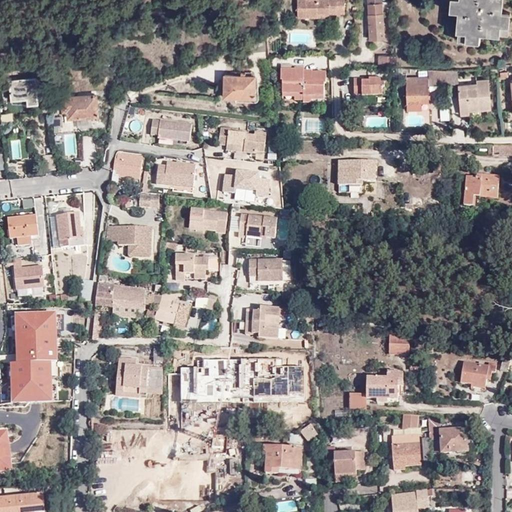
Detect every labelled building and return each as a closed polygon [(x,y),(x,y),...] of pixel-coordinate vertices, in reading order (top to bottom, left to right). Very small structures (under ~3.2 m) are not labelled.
[(345,12),(344,0),(297,0),(298,17),(317,16),(317,13),(329,13),(345,12)] [(450,0),(450,12),(458,12),(456,31),(459,31),(458,41),(479,43),(480,34),(500,36),(500,34),(508,35),(511,14),(502,13),(503,0),(450,0)] [(385,37),(382,4),(368,4),(370,38),(385,37)] [(245,54),(267,52),(265,41),(256,44),(255,46),(245,47),(245,54)] [(395,67),(395,56),(378,55),(377,67),(395,67)] [(328,86),(328,74),(314,74),(314,72),(306,73),(306,69),(296,70),(296,71),(283,72),(282,83),(284,84),(284,101),(306,101),(306,103),(327,103),(326,86),(328,86)] [(448,70),(448,83),(460,84),(459,71),(448,70)] [(256,98),(258,76),(225,74),(223,96),(256,98)] [(407,77),(407,103),(426,103),(433,103),(433,77),(407,77)] [(38,103),(35,78),(9,80),(11,99),(26,98),(27,105),(38,103)] [(492,110),(490,79),(477,80),(478,84),(459,86),(462,116),(471,116),(470,112),(492,110)] [(385,96),(384,80),(353,81),(353,97),(385,96)] [(98,115),(96,94),(62,97),(64,118),(98,115)] [(426,103),(407,103),(407,111),(426,111),(426,103)] [(189,143),(192,126),(152,121),(151,136),(158,137),(158,139),(189,143)] [(219,143),(227,145),(228,143),(244,145),(244,147),(248,148),(247,151),(247,152),(266,154),(268,133),(258,132),(257,136),(247,135),(247,133),(229,131),(229,128),(221,127),(219,143)] [(293,156),(292,139),(283,139),(285,155),(293,156)] [(228,143),(227,145),(227,149),(247,151),(248,148),(244,147),(244,145),(228,143)] [(511,154),(511,144),(492,145),(492,154),(511,154)] [(118,158),(116,158),(112,184),(119,184),(120,174),(141,176),(142,156),(119,154),(118,158)] [(54,156),(45,155),(43,166),(51,168),(54,156)] [(377,181),(377,162),(340,161),(339,185),(364,186),(365,181),(377,181)] [(158,166),(157,182),(174,183),(173,187),(193,189),(195,166),(167,163),(166,167),(158,166)] [(498,198),(500,176),(480,174),(479,177),(467,176),(464,205),(474,206),(475,196),(498,198)] [(167,196),(150,194),(150,197),(150,207),(150,208),(156,208),(157,200),(167,201),(167,196)] [(150,207),(150,197),(139,196),(138,207),(150,207)] [(225,234),(227,212),(191,208),(189,229),(215,232),(216,233),(225,234)] [(80,228),(78,213),(56,216),(60,248),(85,245),(83,228),(80,228)] [(262,238),(263,237),(263,234),(267,235),(266,237),(275,239),(278,218),(241,214),(238,237),(246,238),(246,236),(262,238)] [(31,244),(31,240),(30,236),(37,236),(38,235),(37,215),(7,218),(9,239),(14,238),(15,246),(31,244)] [(131,230),(131,227),(109,226),(107,241),(121,242),(122,230),(131,230)] [(152,228),(131,227),(131,230),(122,230),(121,242),(121,245),(130,246),(130,256),(151,257),(152,228)] [(167,243),(167,256),(171,257),(172,249),(176,249),(176,244),(167,243)] [(185,274),(194,274),(205,274),(206,270),(209,270),(209,257),(194,257),(194,255),(175,256),(175,280),(184,280),(185,274)] [(42,265),(22,266),(22,258),(13,259),(15,291),(44,289),(42,265)] [(282,280),(282,259),(249,260),(250,276),(258,276),(258,281),(282,280)] [(79,302),(91,302),(94,281),(82,280),(79,296),(79,302)] [(114,286),(99,284),(96,307),(111,308),(114,286)] [(123,308),(138,309),(145,309),(145,302),(146,294),(146,289),(114,286),(111,308),(113,308),(113,316),(122,317),(123,308)] [(283,298),(292,298),(292,290),(283,290),(283,298)] [(172,293),(163,293),(163,296),(162,301),(157,310),(150,309),(145,317),(154,317),(154,319),(174,324),(185,327),(191,307),(180,304),(179,308),(173,307),(172,310),(168,310),(170,302),(172,297),(172,293)] [(214,309),(217,296),(209,294),(206,307),(214,309)] [(180,304),(170,302),(168,310),(172,310),(173,307),(179,308),(180,304)] [(280,316),(280,307),(261,306),(261,310),(255,310),(255,309),(247,308),(246,322),(276,323),(276,316),(280,316)] [(16,360),(10,361),(11,402),(53,400),(51,360),(56,360),(55,313),(15,314),(16,356),(16,360)] [(92,342),(104,335),(104,323),(101,322),(94,322),(92,342)] [(276,323),(246,322),(245,334),(253,335),(253,333),(259,334),(259,337),(279,338),(279,329),(276,329),(276,323)] [(185,327),(174,324),(172,331),(183,334),(185,327)] [(411,353),(410,336),(391,337),(392,354),(411,353)] [(155,358),(154,346),(145,347),(146,350),(144,350),(143,358),(153,358),(155,358)] [(164,362),(164,347),(154,346),(155,358),(155,361),(164,362)] [(239,347),(231,347),(221,347),(221,365),(239,365),(239,347)] [(511,358),(511,357),(504,356),(501,369),(509,370),(511,358)] [(164,370),(164,362),(155,361),(155,358),(153,358),(153,369),(164,370)] [(202,374),(202,359),(193,359),(193,358),(174,358),(175,375),(202,374)] [(126,376),(128,360),(119,359),(118,375),(126,376)] [(150,361),(128,360),(126,376),(118,375),(117,387),(148,390),(150,361)] [(495,373),(497,364),(490,363),(489,365),(464,362),(461,382),(473,383),(473,386),(486,388),(487,380),(491,381),(492,373),(495,373)] [(367,394),(366,399),(377,399),(378,402),(388,402),(388,399),(398,399),(398,387),(403,387),(404,375),(399,374),(399,373),(388,372),(388,378),(367,377),(367,394)] [(366,409),(366,399),(367,394),(351,394),(350,409),(366,409)] [(419,415),(404,415),(403,429),(421,428),(421,425),(420,425),(419,415)] [(427,416),(419,415),(420,425),(421,425),(428,425),(428,420),(427,416)] [(442,427),(442,420),(429,420),(431,439),(439,438),(438,428),(442,427)] [(310,424),(300,432),(307,442),(318,435),(310,424)] [(0,429),(0,470),(12,469),(7,428),(0,429)] [(467,452),(467,429),(441,430),(442,452),(467,452)] [(419,434),(403,435),(393,436),(396,471),(407,470),(406,466),(423,465),(419,434)] [(433,462),(431,439),(424,439),(426,463),(433,462)] [(233,465),(233,443),(188,442),(187,460),(198,459),(198,464),(233,465)] [(149,458),(149,444),(118,444),(118,454),(121,454),(121,469),(139,470),(139,473),(157,473),(157,459),(149,458)] [(301,474),(303,448),(265,445),(264,455),(268,455),(268,472),(301,474)] [(365,470),(365,453),(336,454),(336,447),(326,447),(326,464),(336,464),(337,484),(358,484),(358,476),(359,476),(358,471),(365,470)] [(36,453),(35,468),(66,471),(68,456),(36,453)] [(430,508),(428,490),(416,491),(417,494),(393,496),(394,511),(418,511),(419,509),(430,508)] [(39,511),(45,511),(43,494),(0,497),(0,511),(39,511)]
